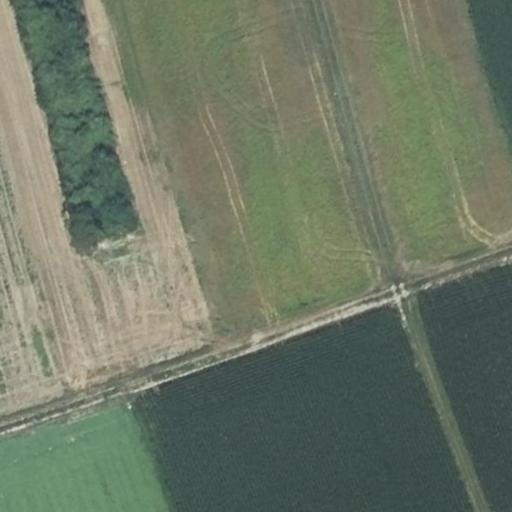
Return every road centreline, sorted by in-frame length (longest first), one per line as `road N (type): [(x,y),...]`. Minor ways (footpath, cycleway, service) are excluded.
road 1 (track): [(0,421),(511,243)]
road 2 (track): [(332,0),(405,278),(498,511)]
